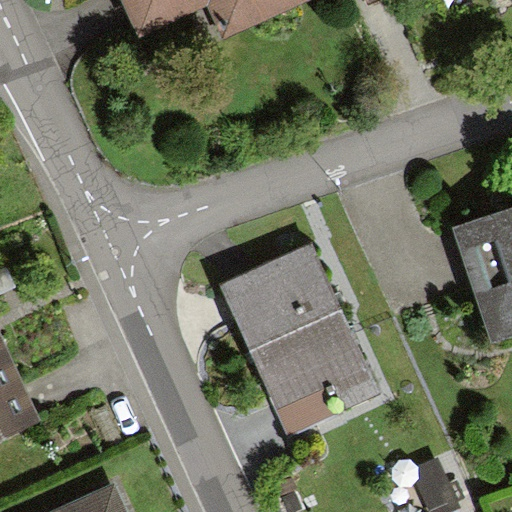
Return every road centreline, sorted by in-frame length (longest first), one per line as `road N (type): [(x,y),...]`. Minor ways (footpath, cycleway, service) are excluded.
road 1 (residential): [(111,245),(511,94)]
road 2 (residential): [(232,511),(111,245)]
road 3 (residential): [(111,245),(0,4)]
